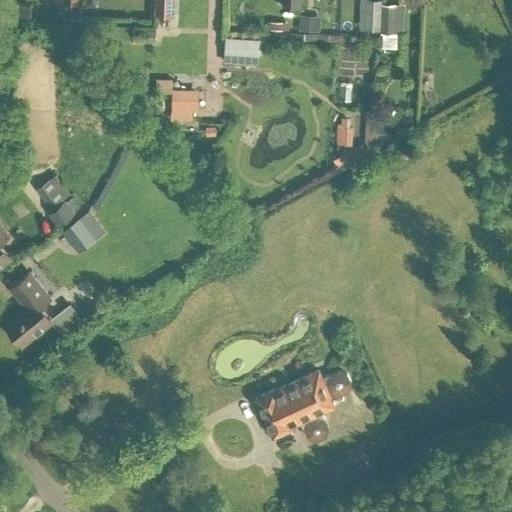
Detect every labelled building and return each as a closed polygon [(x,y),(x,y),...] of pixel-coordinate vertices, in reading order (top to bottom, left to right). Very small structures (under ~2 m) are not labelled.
[(154,0),(154,11),(174,13),(175,0),(154,0)] [(366,0),(365,27),(380,28),(381,0),(366,0)] [(381,30),(404,31),(404,2),(382,1),(381,30)] [(30,17),(31,3),(19,3),(19,16),(30,17)] [(320,29),(321,14),(299,12),(298,27),(320,29)] [(133,39),(155,40),(156,25),(134,24),(133,39)] [(224,52),(257,54),(258,41),(264,42),(264,34),(259,34),(259,36),(225,34),(224,52)] [(156,90),(172,91),(172,87),(172,77),(156,77),(156,90)] [(198,109),(198,87),(172,87),(171,119),(192,119),(193,109),(198,109)] [(397,132),(398,112),(376,112),(375,132),(397,132)] [(151,140),(142,148),(153,160),(162,152),(151,140)] [(340,166),(367,150),(362,141),(334,157),(340,166)] [(37,187),(52,206),(71,191),(56,172),(37,187)] [(48,210),(58,223),(75,210),(74,208),(80,203),(73,194),(67,199),(66,197),(48,210)] [(79,216),(62,229),(76,246),(93,233),(91,231),(79,216)] [(0,261),(10,254),(0,241),(0,240),(7,234),(0,225),(0,261)] [(26,304),(5,321),(21,341),(54,314),(43,301),(52,294),(30,268),(27,270),(10,284),(26,304)] [(255,395),(273,433),(292,425),(291,423),(300,419),(307,435),(316,438),(325,434),(328,425),(321,410),(335,404),(331,396),(346,390),(350,380),(346,371),(337,368),(322,375),(318,368),(275,388),(274,387),(255,395)] [(445,426),(408,443),(417,463),(454,446),(445,426)] [(316,449),(295,459),(310,493),(332,483),(316,449)] [(272,500),(291,489),(283,476),(265,487),(272,500)]
